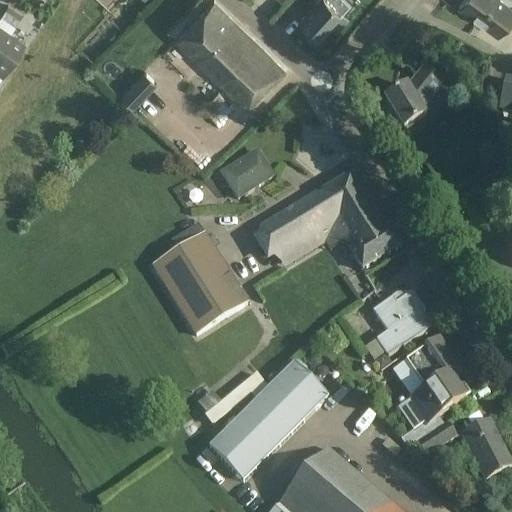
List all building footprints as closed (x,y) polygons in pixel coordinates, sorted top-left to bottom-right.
[(318,0),(300,21),(320,39),(332,25),(338,30),(349,18),(342,12),(350,3),(346,0),(318,0)] [(463,0),(459,6),(478,20),(493,0),(463,0)] [(511,0),(493,0),(478,20),(498,35),(511,15),(511,5),(511,0)] [(205,68),(248,110),(260,98),(286,70),(215,1),(176,40),(205,68)] [(294,25),(302,16),(288,5),(281,15),(294,25)] [(1,17),(8,21),(15,10),(8,6),(1,17)] [(23,15),(15,10),(8,21),(15,26),(23,15)] [(26,42),(4,27),(0,33),(0,73),(4,76),(26,42)] [(385,101),(404,132),(427,117),(422,111),(444,84),(425,68),(408,88),(407,87),(385,101)] [(144,74),(122,97),(134,109),(156,86),(144,74)] [(511,84),(506,83),(500,110),(511,113),(511,84)] [(273,178),(257,153),(222,175),(238,200),(273,178)] [(344,243),(363,273),(402,249),(389,228),(356,173),(319,195),(315,192),(258,228),(259,235),(252,241),(267,266),(274,261),(282,266),(285,270),(331,243),(335,249),(344,243)] [(152,269),(196,339),(250,304),(206,234),(204,235),(198,225),(171,242),(177,253),(152,269)] [(376,343),(388,360),(402,350),(403,351),(432,331),(431,329),(430,330),(409,299),(409,298),(409,297),(397,305),(393,300),(373,314),(387,335),(376,343)] [(409,453),(417,447),(444,427),(439,419),(466,400),(450,378),(460,371),(439,341),(393,373),(412,401),(398,411),(413,432),(401,441),(409,453)] [(295,365),(209,450),(244,484),(329,399),(295,365)] [(197,405),(213,425),(251,395),(244,387),(222,405),(212,393),(197,405)] [(511,468),(511,467),(490,424),(463,437),(485,482),(511,468)] [(417,447),(425,460),(456,438),(448,425),(444,427),(417,447)] [(381,448),(394,459),(400,453),(387,441),(381,448)] [(398,511),(328,451),(276,511),(275,511),(398,511)]
